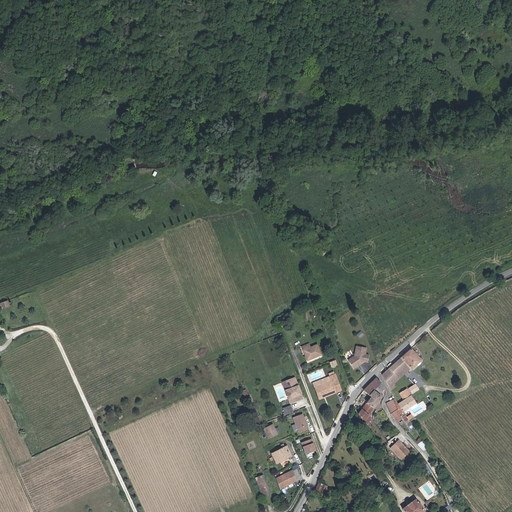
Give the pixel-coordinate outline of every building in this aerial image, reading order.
[(307,343),(300,346),(306,359),(320,354),(315,344),(309,346),(307,343)] [(355,359),(348,363),(353,371),(359,368),(359,366),(360,366),(362,366),(363,365),(364,364),(368,365),(369,358),(365,357),(366,351),(357,348),(355,359)] [(406,376),(407,377),(411,374),(410,373),(414,370),(414,371),(418,367),(419,367),(422,365),(421,364),(423,362),(414,351),(383,377),(390,391),(396,387),(394,384),(392,380),(404,373),(406,376)] [(334,366),(332,361),(325,363),(327,369),(334,366)] [(329,382),(313,388),(317,399),(339,391),(333,375),(332,373),(327,375),(328,378),(329,382)] [(394,384),(406,376),(404,373),(392,380),(394,384)] [(283,386),(294,382),(293,378),(281,383),(288,403),(290,403),(283,386)] [(312,384),(313,388),(329,382),(328,378),(312,384)] [(375,380),(363,392),(367,396),(378,383),(375,380)] [(290,403),(300,399),(294,382),(283,386),(290,403)] [(367,396),(369,398),(375,403),(380,398),(376,395),(382,389),(378,383),(367,396)] [(417,393),(414,388),(408,392),(411,397),(417,393)] [(404,402),(398,405),(402,414),(416,406),(411,398),(407,392),(400,396),(404,402)] [(365,403),(370,409),(375,403),(369,398),(365,403)] [(402,414),(398,405),(395,400),(391,403),(394,409),(388,413),(392,419),(396,425),(402,422),(406,427),(408,426),(402,414)] [(386,405),(388,413),(394,409),(391,403),(390,402),(386,405)] [(370,409),(365,403),(356,414),(361,424),(363,422),(362,420),(370,409)] [(258,420),(263,429),(271,425),(268,419),(272,417),(270,414),(258,420)] [(309,429),(303,414),(292,418),(298,433),(309,429)] [(275,434),(271,425),(263,429),(267,438),(275,434)] [(421,437),(416,440),(423,451),(427,448),(421,437)] [(316,451),(312,438),(301,443),(305,455),(316,451)] [(405,455),(394,442),(385,449),(396,462),(405,455)] [(284,447),(283,448),(280,449),(269,454),(274,464),(289,457),(284,447)] [(420,448),(420,447),(415,449),(416,450),(418,452),(420,455),(421,456),(424,455),(422,452),(420,448)] [(421,466),(417,460),(415,461),(422,472),(424,471),(421,466)] [(293,469),(275,477),(281,489),(299,480),(293,469)] [(263,493),(264,497),(269,495),(262,475),(254,478),(260,494),(263,493)] [(314,481),(310,490),(318,494),(318,493),(321,486),(322,485),(314,481)] [(415,499),(401,510),(402,511),(421,511),(423,511),(415,499)]
